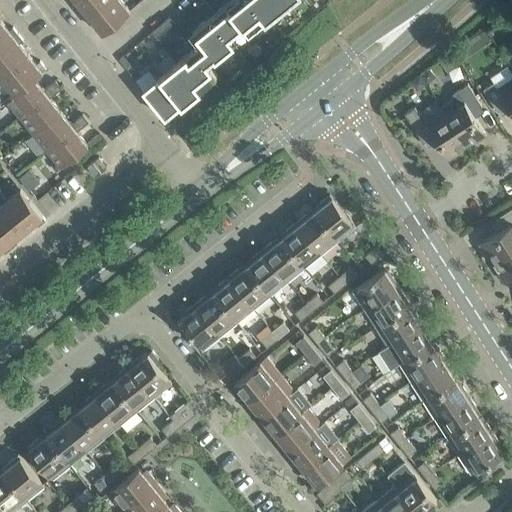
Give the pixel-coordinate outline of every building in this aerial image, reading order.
[(77,0),(84,8),(80,11),(85,17),(105,0),(77,0)] [(122,0),(105,0),(85,17),(90,23),(94,20),(103,31),(130,9),(122,0)] [(157,78),(143,89),(168,120),(175,114),(172,110),(183,102),(193,94),(196,97),(209,87),(206,83),(217,74),(207,61),(214,54),(216,56),(251,28),(284,0),(283,0),(228,0),(215,10),(206,0),(203,0),(198,5),(207,17),(194,28),(203,40),(195,47),(177,62),(169,52),(163,58),(157,62),(155,59),(151,62),(147,66),(150,69),(157,78)] [(170,16),(153,30),(157,36),(175,21),(170,16)] [(0,19),(0,47),(18,33),(13,26),(10,29),(1,19),(0,19)] [(18,33),(0,47),(0,81),(4,79),(1,74),(28,52),(20,42),(23,39),(18,33)] [(460,62),(468,57),(461,46),(453,51),(460,62)] [(4,79),(14,91),(14,92),(33,76),(34,77),(46,67),(40,60),(36,63),(28,52),(1,74),(4,79)] [(119,58),(125,67),(131,63),(124,54),(119,58)] [(421,74),(427,84),(437,77),(431,68),(421,74)] [(410,81),(417,90),(427,84),(421,74),(410,81)] [(47,93),(44,89),(34,77),(33,76),(14,92),(14,91),(5,97),(20,115),(47,93)] [(495,81),(484,88),(498,110),(509,103),(511,108),(511,76),(498,86),(495,81)] [(50,84),(56,92),(62,87),(56,79),(50,84)] [(442,106),(466,143),(472,138),(474,141),(487,133),(472,111),(483,105),(469,82),(454,92),(452,98),(457,105),(447,112),(443,106),(442,106)] [(47,93),(20,115),(33,132),(61,110),(50,97),(56,92),(50,84),(44,89),(47,93)] [(466,143),(442,106),(431,113),(430,112),(425,111),(421,113),(416,105),(405,112),(424,142),(434,136),(449,158),(461,150),(459,147),(466,143)] [(61,110),(33,132),(47,149),(74,126),(71,123),(61,110)] [(77,118),(83,126),(89,121),(83,113),(77,118)] [(74,126),(47,149),(61,166),(88,144),(77,130),(83,126),(77,118),(71,123),(74,126)] [(108,166),(99,156),(88,165),(96,176),(108,166)] [(30,189),(40,181),(29,168),(19,176),(30,189)] [(40,198),(49,190),(43,183),(34,190),(40,198)] [(40,224),(47,218),(22,187),(8,198),(3,192),(0,195),(0,204),(4,201),(26,229),(37,220),(40,224)] [(322,204),(315,210),(339,239),(357,225),(331,193),(320,201),(322,204)] [(16,237),(26,229),(4,201),(0,204),(0,231),(12,246),(19,241),(16,237)] [(497,232),(480,242),(489,255),(492,253),(496,259),(511,248),(511,207),(496,218),(496,219),(502,228),(497,232)] [(306,213),(296,221),(322,253),(339,239),(315,210),(308,216),(306,213)] [(289,231),(281,237),(305,267),(322,253),(296,221),(287,229),(289,231)] [(6,251),(12,246),(0,231),(0,249),(3,248),(6,251)] [(263,248),(289,280),(305,267),(281,237),(274,243),(272,240),(263,248)] [(372,262),(383,253),(377,245),(366,254),(372,262)] [(267,289),(272,294),(289,280),(263,248),(253,256),(255,258),(248,264),(267,289)] [(511,248),(496,259),(500,266),(497,268),(505,280),(511,275),(511,248)] [(228,276),(254,308),(272,294),(267,289),(248,264),(240,270),(238,268),(228,276)] [(346,283),(358,273),(352,266),(340,275),(346,283)] [(365,308),(400,285),(393,275),(390,276),(385,268),(353,289),(365,308)] [(346,283),(340,275),(329,284),(335,292),(346,283)] [(214,292),(238,321),(254,308),(228,276),(219,283),(221,286),(214,292)] [(377,326),(409,305),(404,297),(406,296),(400,285),(365,308),(377,326)] [(195,303),(221,335),(238,321),(214,292),(207,297),(204,295),(195,303)] [(318,293),(307,302),(313,310),(324,301),(318,293)] [(313,310),(307,302),(295,311),(301,319),(313,310)] [(175,322),(182,331),(186,327),(203,349),(221,335),(195,303),(185,310),(187,313),(175,322)] [(388,344),(423,321),(416,311),(414,313),(409,305),(377,326),(388,344)] [(284,320),(272,330),(278,338),(290,328),(284,320)] [(390,368),(400,362),(432,341),(427,334),(430,332),(423,321),(388,344),(379,350),(390,368)] [(318,343),(326,336),(317,325),(309,331),(318,343)] [(278,338),(272,330),(261,339),(267,347),(278,338)] [(313,346),(304,335),(297,341),(306,353),(313,346)] [(335,348),(326,336),(318,343),(327,354),(335,348)] [(412,380),(446,358),(440,347),(437,349),(432,341),(400,362),(412,380)] [(313,346),(306,353),(315,364),(323,358),(313,346)] [(238,357),(245,365),(256,355),(250,348),(239,357),(238,357)] [(153,350),(153,349),(141,358),(139,356),(129,364),(155,396),(173,382),(155,360),(159,357),(153,350)] [(245,365),(238,357),(239,357),(236,353),(216,369),(226,380),(245,365)] [(268,354),(235,381),(249,398),(282,372),(268,354)] [(423,399),(455,378),(450,370),(453,368),(446,358),(412,380),(423,399)] [(345,376),(353,370),(344,359),(336,365),(345,376)] [(155,396),(129,364),(119,372),(121,374),(114,380),(138,409),(155,396)] [(340,380),(331,369),(324,375),(333,386),(340,380)] [(362,381),(353,370),(345,376),(355,388),(362,381)] [(282,372),(249,398),(262,415),(295,389),(282,372)] [(435,417),(470,395),(463,384),(461,386),(455,378),(423,399),(435,417)] [(138,409),(114,380),(107,386),(105,383),(95,391),(121,423),(138,409)] [(340,380),(333,386),(342,398),(350,391),(340,380)] [(295,389),(262,415),(276,432),(308,406),(311,404),(297,387),(295,389)] [(121,423),(95,391),(86,399),(88,401),(80,407),(105,437),(121,423)] [(372,410),(380,404),(371,392),(363,398),(372,410)] [(447,435),(479,415),(474,407),(477,405),(470,395),(435,417),(447,435)] [(170,415),(173,418),(180,426),(197,412),(188,401),(170,415)] [(368,413),(359,402),(351,409),(360,420),(368,413)] [(389,415),(380,404),(372,410),(382,421),(389,415)] [(322,423),(308,406),(276,432),(290,449),(322,423)] [(105,437),(80,407),(73,413),(71,410),(62,418),(88,450),(105,437)] [(368,413),(360,420),(369,431),(377,425),(368,413)] [(459,454),(493,431),(487,421),(484,422),(479,415),(447,435),(459,454)] [(88,450),(62,418),(52,426),(54,428),(47,434),(71,464),(88,450)] [(173,418),(162,427),(168,435),(180,426),(173,418)] [(322,423),(290,449),(303,466),(338,438),(338,437),(325,421),(322,423)] [(400,443),(407,437),(398,426),(390,432),(400,443)] [(497,463),(506,456),(497,443),(500,441),(493,431),(459,454),(471,473),(494,458),(497,463)] [(71,464),(47,434),(40,440),(38,437),(27,446),(53,478),(71,464)] [(146,453),(157,444),(151,436),(140,445),(146,453)] [(417,448),(407,437),(400,443),(409,455),(417,448)] [(338,438),(303,466),(317,483),(344,462),(352,455),(338,438)] [(368,450),(374,458),(386,449),(379,441),(368,450)] [(135,462),(146,453),(140,445),(128,455),(135,462)] [(374,458),(368,450),(357,459),(363,467),(374,458)] [(3,469),(27,499),(45,484),(19,453),(8,461),(10,464),(3,469)] [(427,477),(435,471),(425,459),(418,466),(427,477)] [(437,499),(414,471),(406,461),(389,476),(396,485),(418,511),(426,511),(431,508),(429,506),(437,499)] [(117,464),(106,473),(112,480),(123,471),(117,464)] [(124,508),(157,481),(149,470),(145,474),(139,466),(109,491),(124,508)] [(334,477),(341,485),(352,476),(346,468),(334,477)] [(0,499),(10,511),(27,499),(3,469),(0,472),(0,499)] [(444,482),(435,471),(427,477),(436,488),(444,482)] [(112,480),(106,473),(94,482),(101,490),(112,480)] [(341,485),(334,477),(317,492),(326,503),(344,489),(341,485)] [(126,511),(153,511),(167,501),(162,494),(166,491),(157,481),(124,508),(126,511)] [(418,511),(396,485),(379,499),(390,511),(418,511)] [(73,511),(85,503),(78,495),(67,504),(73,511)] [(0,511),(10,511),(0,499),(0,511)] [(390,511),(379,499),(363,511),(390,511)] [(182,511),(176,504),(172,507),(167,501),(153,511),(182,511)]
